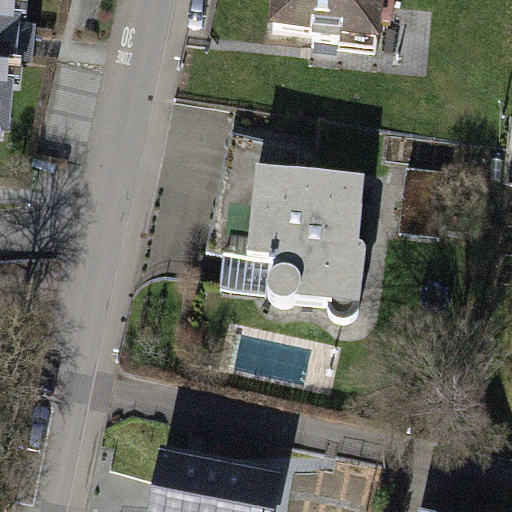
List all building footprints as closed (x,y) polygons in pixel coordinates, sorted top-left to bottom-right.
[(0,0),(0,135),(8,61),(24,63),(27,32),(10,30),(13,0),(0,0)] [(277,0),(274,33),(314,37),(313,49),(341,51),(342,41),(377,44),(379,25),(391,26),(393,0),(277,0)] [(364,187),(258,176),(249,259),(270,261),(271,268),(276,268),(275,280),(272,285),(270,295),(276,305),(286,308),(296,304),(330,308),(329,314),(334,321),(343,326),(353,323),(360,313),(366,261),(364,254),(358,252),(364,187)] [(448,184),(406,179),(403,204),(445,209),(448,184)] [(273,511),(278,487),(161,465),(152,511),(273,511)]
